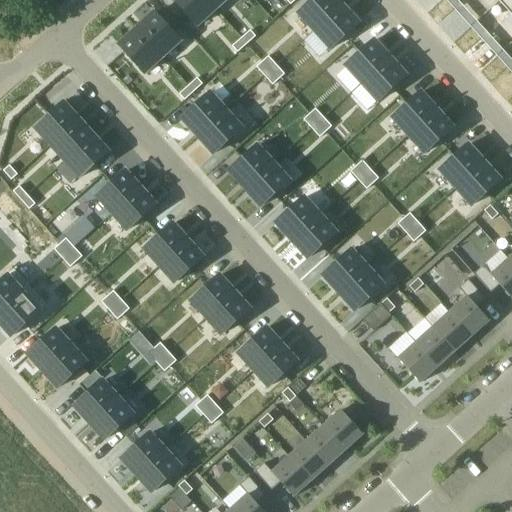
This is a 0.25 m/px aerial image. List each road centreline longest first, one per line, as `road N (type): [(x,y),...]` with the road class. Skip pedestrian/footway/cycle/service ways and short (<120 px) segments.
road 1 (residential): [(434,454),(53,39)]
road 2 (residential): [(391,0),(511,135)]
road 3 (residential): [(115,511),(0,385)]
